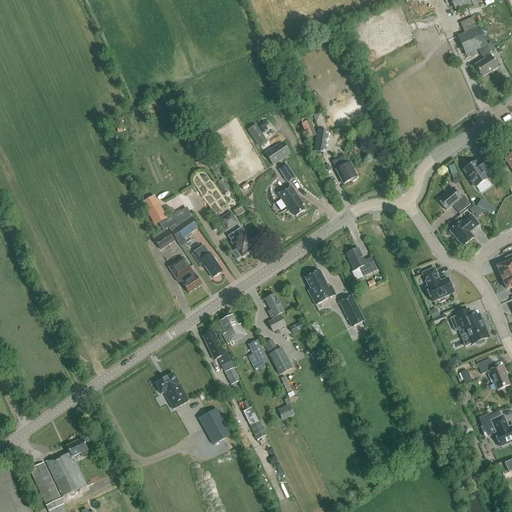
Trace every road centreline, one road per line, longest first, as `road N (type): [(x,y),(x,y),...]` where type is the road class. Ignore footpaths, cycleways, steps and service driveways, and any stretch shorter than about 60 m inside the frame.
road 1 (tertiary): [(0,450),(362,206),(405,200)]
road 2 (tertiary): [(405,200),(425,165),(511,106)]
